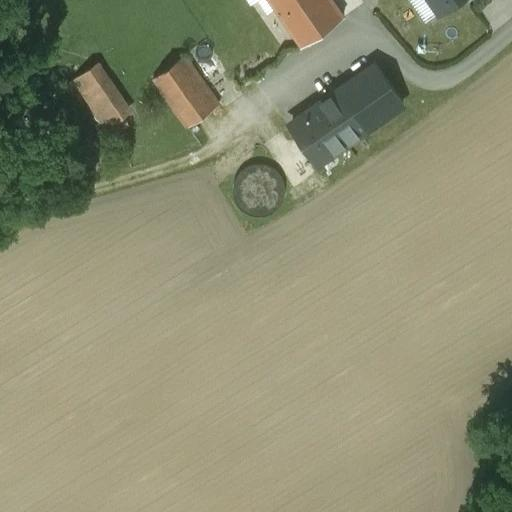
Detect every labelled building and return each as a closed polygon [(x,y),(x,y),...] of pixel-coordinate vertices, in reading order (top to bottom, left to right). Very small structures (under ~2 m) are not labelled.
[(343,16),(331,0),(268,0),(300,45),(343,16)] [(457,0),(430,0),(439,13),(457,0)] [(219,104),(184,56),(153,79),(187,127),(219,104)] [(133,111),(99,62),(90,68),(110,97),(124,117),(133,111)] [(377,65),(290,125),(315,161),(402,101),(377,65)] [(90,68),(73,79),(93,109),(110,97),(90,68)] [(110,97),(93,109),(107,129),(124,117),(110,97)] [(124,117),(107,129),(112,136),(128,124),(124,117)] [(266,164),(261,163),(257,163),(253,164),(249,165),(245,167),(241,170),(238,172),(236,176),(234,179),(233,183),(232,187),(232,190),(232,193),(233,196),(234,199),(235,202),(236,204),(238,206),(241,209),(243,210),(246,212),(249,214),(254,215),(259,215),(265,214),(267,213),(270,212),(274,210),(277,207),(279,205),(281,202),(282,198),(283,195),(284,193),(284,189),(284,185),(283,182),(282,178),(280,175),(278,172),(276,170),(273,168),(270,166),(266,164)]
